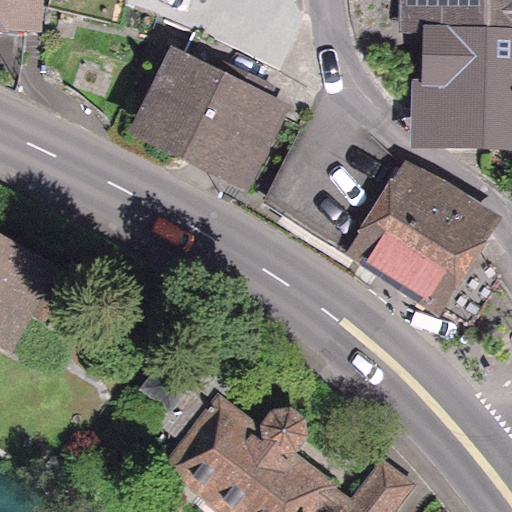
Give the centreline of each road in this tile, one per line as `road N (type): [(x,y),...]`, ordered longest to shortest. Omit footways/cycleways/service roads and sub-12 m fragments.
road 1 (secondary): [(507,489),(342,316),(222,238),(0,129)]
road 2 (residential): [(511,227),(356,95),(331,0)]
